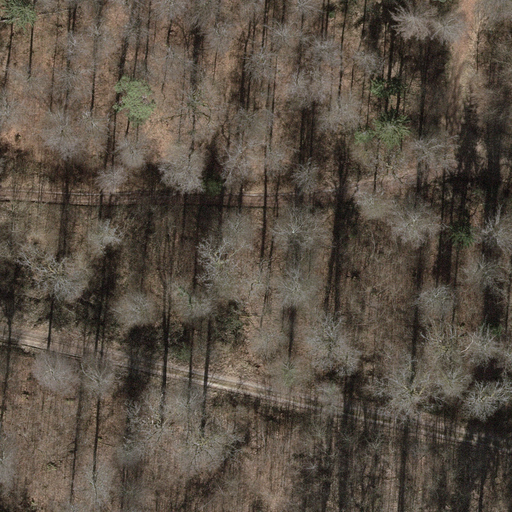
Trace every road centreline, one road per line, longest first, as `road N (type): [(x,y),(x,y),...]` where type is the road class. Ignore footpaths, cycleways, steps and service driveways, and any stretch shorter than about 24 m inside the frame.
road 1 (track): [(511,448),(339,415),(0,330)]
road 2 (track): [(0,196),(284,199),(481,180)]
road 3 (track): [(511,175),(481,180),(452,121),(453,70),(469,0)]
